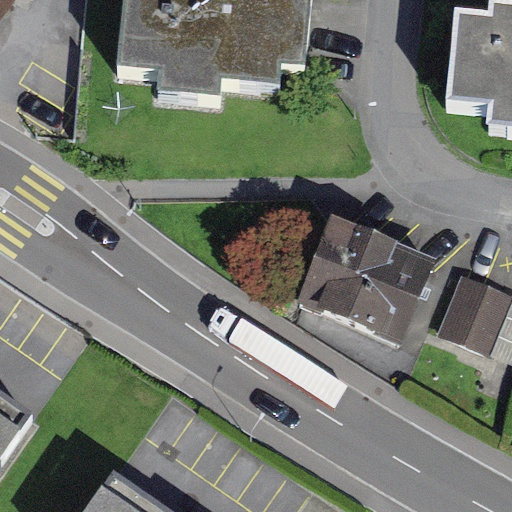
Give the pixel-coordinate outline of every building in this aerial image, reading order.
[(222,99),(279,105),(281,84),(303,86),(312,0),(308,0),(124,0),(116,85),(158,90),(156,110),(220,116),(222,99)] [(511,24),(489,22),(487,35),(460,32),(448,119),(491,124),(488,143),(511,146),(511,24)] [(415,260),(273,192),(239,265),(381,333),(415,260)] [(494,377),(511,341),(511,294),(464,271),(428,343),(494,377)] [(0,469),(35,420),(0,395),(0,469)] [(168,511),(115,475),(89,511),(168,511)]
